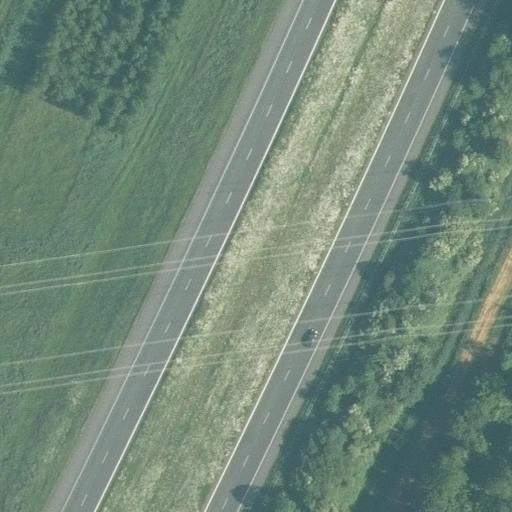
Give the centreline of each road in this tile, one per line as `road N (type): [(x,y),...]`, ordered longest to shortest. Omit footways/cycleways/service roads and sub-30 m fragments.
road 1 (motorway): [(318,0),(78,511)]
road 2 (motorway): [(221,511),(459,0)]
